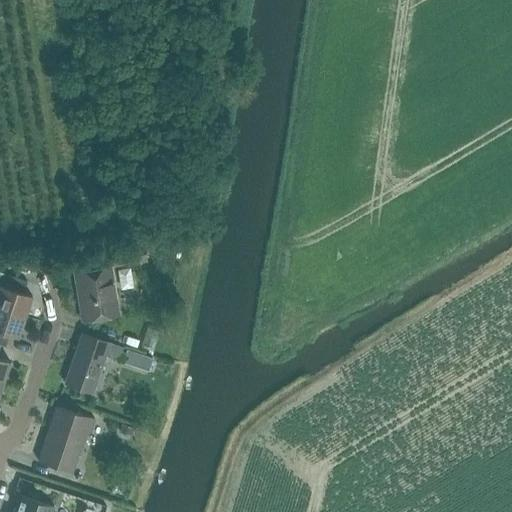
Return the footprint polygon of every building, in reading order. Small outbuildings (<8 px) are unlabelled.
[(163,240),(160,257),(174,260),(178,243),(163,240)] [(112,249),(115,263),(145,259),(143,244),(112,249)] [(110,266),(75,272),(82,318),(118,313),(110,266)] [(0,307),(24,316),(31,295),(23,292),(27,280),(0,271),(0,307)] [(17,337),(24,316),(0,307),(0,343),(5,345),(9,334),(17,337)] [(140,337),(149,339),(152,322),(143,320),(140,337)] [(118,361),(123,348),(82,332),(63,382),(92,393),(106,356),(118,361)] [(144,355),(140,366),(148,369),(151,357),(144,355)] [(0,357),(0,379),(3,381),(10,360),(0,357)] [(57,405),(38,461),(72,472),(85,431),(89,433),(94,418),(57,405)] [(121,423),(119,430),(131,435),(134,428),(121,423)] [(20,495),(13,511),(50,511),(53,506),(20,495)]
